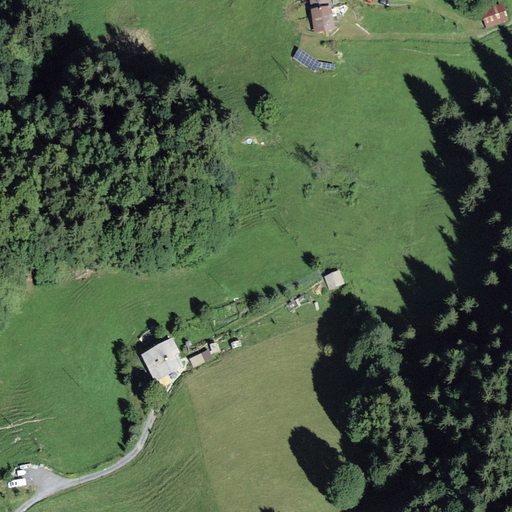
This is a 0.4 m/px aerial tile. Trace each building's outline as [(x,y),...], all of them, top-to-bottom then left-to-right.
[(329,0),(309,0),(314,32),(333,29),(329,0)] [(501,4),(479,11),(484,26),(506,18),(501,4)] [(300,48),(295,57),(315,69),(320,60),(300,48)] [(339,270),(324,276),(329,289),(344,283),(339,270)] [(171,340),(142,356),(156,381),(179,367),(173,357),(179,354),(171,340)] [(193,363),(205,360),(203,353),(191,357),(193,363)] [(31,465),(18,464),(17,476),(31,477),(31,465)]
